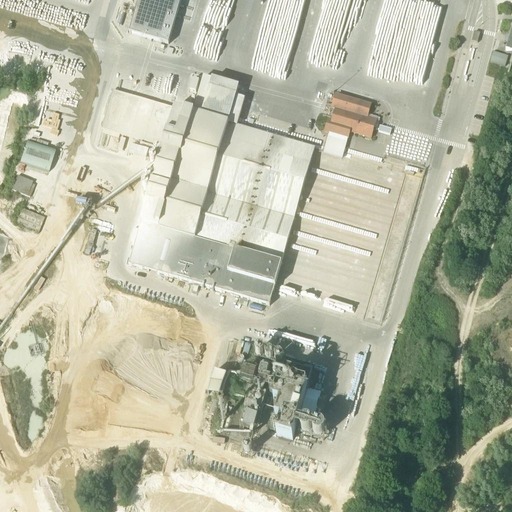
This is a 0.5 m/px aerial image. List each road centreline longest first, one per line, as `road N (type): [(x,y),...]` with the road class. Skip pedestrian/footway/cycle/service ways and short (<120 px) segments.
road 1 (track): [(451,511),(463,333),(511,178)]
road 2 (track): [(511,283),(470,313),(440,282),(445,239),(466,184),(466,157),(448,143)]
road 3 (track): [(334,511),(304,481),(176,443)]
